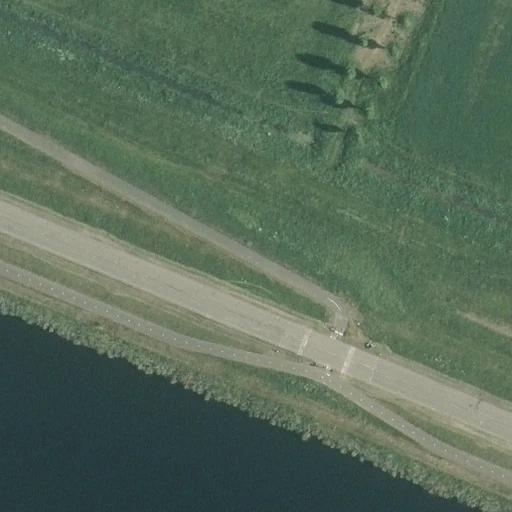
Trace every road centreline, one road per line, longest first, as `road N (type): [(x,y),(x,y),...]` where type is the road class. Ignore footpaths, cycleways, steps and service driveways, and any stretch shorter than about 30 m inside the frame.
road 1 (tertiary): [(511,430),(0,217)]
road 2 (residential): [(393,0),(345,119)]
